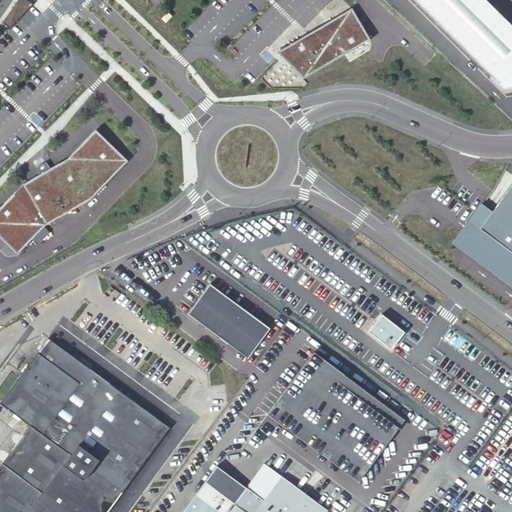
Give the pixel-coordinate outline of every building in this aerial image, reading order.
[(34,4),(27,0),(17,0),(3,22),(9,29),(11,27),(16,22),(20,18),(25,13),(29,9),(34,4)] [(511,26),(485,0),(414,0),(504,89),(511,86),(511,26)] [(287,46),(277,52),(304,79),(370,40),(352,8),(312,31),(287,46)] [(22,184),(0,207),(0,237),(18,255),(47,226),(91,200),(128,161),(96,129),(67,158),(46,171),(22,184)] [(511,183),(493,210),(488,216),(481,211),(478,215),(476,213),(469,221),(511,253),(511,183)] [(464,251),(511,287),(511,253),(469,221),(476,213),(478,215),(481,211),(488,216),(493,210),(481,202),(463,227),(452,242),(464,251)] [(210,285),(188,315),(248,359),(270,330),(210,285)] [(382,314),(368,331),(392,348),(406,331),(382,314)] [(106,511),(170,427),(48,337),(0,402),(30,425),(0,465),(0,511),(106,511)] [(406,419),(315,351),(269,412),(360,480),(406,419)] [(511,377),(496,401),(506,408),(511,399),(511,377)] [(208,484),(205,482),(182,511),(324,511),(326,511),(282,478),(264,501),(246,487),(234,504),(225,497),(208,484)] [(213,478),(208,484),(225,497),(234,504),(246,487),(237,480),(230,490),(213,478)]
